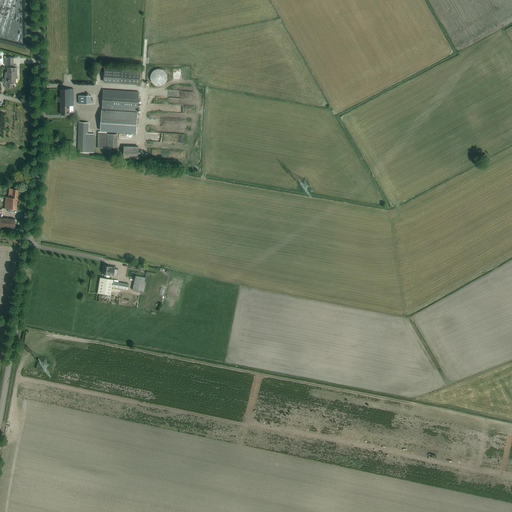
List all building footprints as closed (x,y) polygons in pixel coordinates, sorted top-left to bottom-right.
[(16,68),(13,68),(7,68),(7,72),(5,72),(5,74),(4,74),(5,79),(3,79),(3,83),(5,83),(5,87),(12,87),(12,83),(13,83),(15,83),(15,78),(15,76),(16,76),(16,68)] [(139,84),(140,70),(104,68),(103,81),(139,84)] [(151,73),(150,75),(150,77),(150,79),(151,81),(152,83),(154,84),(155,85),(158,86),(160,86),(162,85),(164,84),(165,83),(166,81),(167,79),(167,77),(166,75),(166,73),(164,71),(162,70),(160,69),(158,69),(156,69),(154,70),(152,71),(151,73)] [(74,106),(74,105),(73,89),(60,89),(61,115),(69,115),(69,106),(74,106)] [(137,112),(138,92),(103,90),(101,110),(137,112)] [(79,104),(91,104),(91,95),(79,95),(79,104)] [(136,133),(137,112),(101,110),(100,130),(136,133)] [(78,122),(77,152),(93,152),(94,134),(88,134),(88,122),(78,122)] [(98,148),(106,149),(106,132),(98,131),(98,148)] [(138,147),(123,146),(123,158),(138,159),(138,147)] [(310,186),(307,182),(305,179),(298,183),(303,191),(310,186)] [(5,197),(4,208),(11,209),(16,209),(18,189),(13,189),(9,188),(8,197),(5,197)] [(15,219),(10,219),(0,217),(0,231),(14,233),(15,219)] [(110,266),(108,266),(104,265),(102,273),(113,275),(114,269),(114,267),(110,266)] [(134,280),(132,290),(142,292),(145,278),(137,276),(136,281),(134,280)] [(100,277),(97,293),(111,295),(112,287),(128,289),(129,284),(113,281),(113,280),(100,277)]
